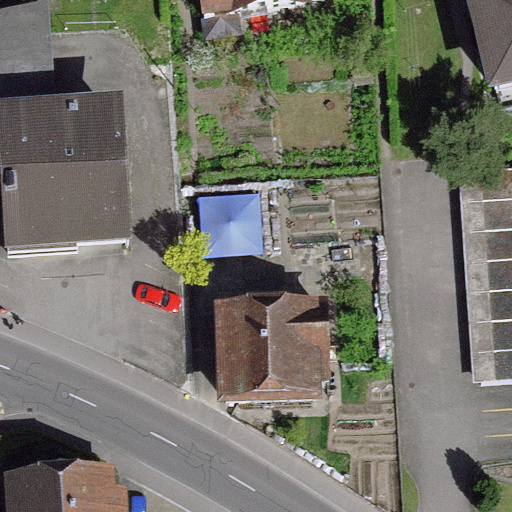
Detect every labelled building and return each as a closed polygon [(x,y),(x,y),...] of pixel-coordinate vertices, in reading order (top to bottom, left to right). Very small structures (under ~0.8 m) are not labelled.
[(195,0),(202,42),(232,38),(230,20),(299,9),(298,7),(319,3),(318,0),(195,0)] [(511,0),(492,0),(470,6),(491,91),(494,90),(493,84),(511,79),(511,0)] [(0,83),(40,80),(35,8),(0,14),(0,83)] [(0,111),(42,109),(40,80),(0,83),(0,111)] [(59,119),(43,120),(0,123),(0,215),(2,244),(70,239),(71,251),(123,248),(115,128),(74,130),(73,118),(59,119)] [(511,173),(479,176),(461,177),(476,387),(511,384),(511,173)] [(218,318),(220,405),(308,402),(307,386),(322,386),(320,315),(218,318)] [(118,511),(117,496),(101,497),(100,479),(7,486),(8,511),(118,511)]
